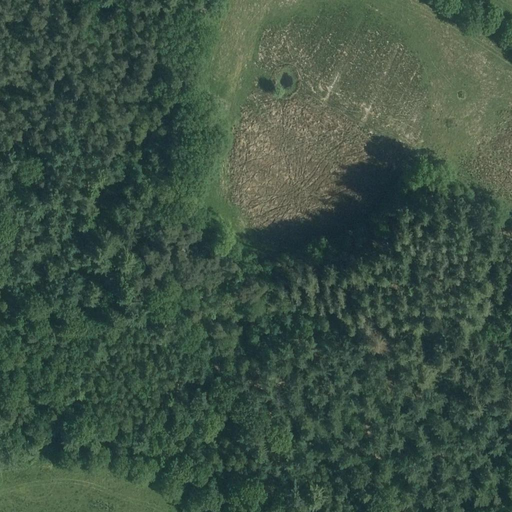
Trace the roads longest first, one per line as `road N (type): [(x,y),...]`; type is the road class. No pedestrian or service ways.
road 1 (track): [(0,386),(81,311),(145,220),(198,61),(202,0)]
road 2 (track): [(511,319),(456,305),(380,313),(272,334),(226,367),(119,262)]
